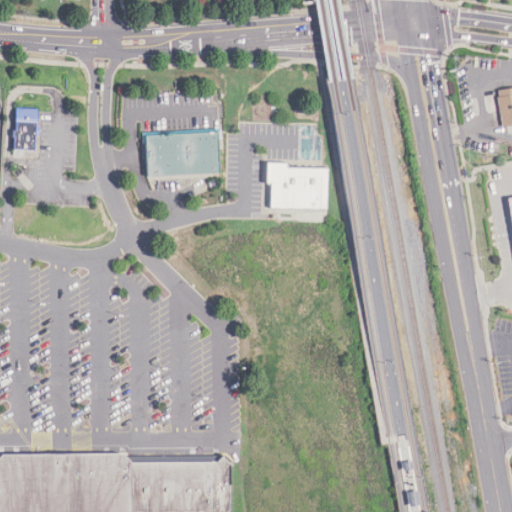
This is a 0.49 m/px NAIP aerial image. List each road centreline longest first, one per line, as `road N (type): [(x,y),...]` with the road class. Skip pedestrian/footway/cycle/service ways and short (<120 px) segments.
road 1 (secondary): [(413,0),(500,511)]
road 2 (secondary): [(107,42),(417,20)]
